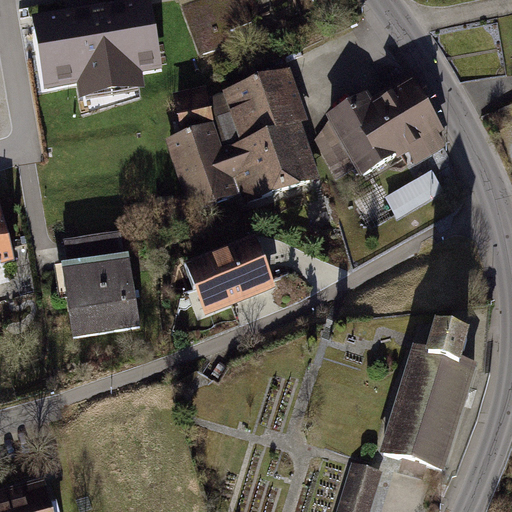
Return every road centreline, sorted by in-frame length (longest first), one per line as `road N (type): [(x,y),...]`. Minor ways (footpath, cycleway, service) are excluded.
road 1 (residential): [(326,299),(0,433)]
road 2 (tertiary): [(384,0),(466,128),(511,250)]
road 3 (residential): [(3,0),(26,145),(0,153)]
road 4 (tertiary): [(511,389),(468,511)]
